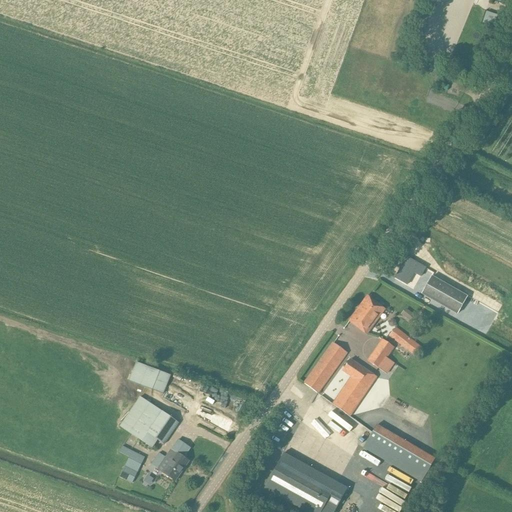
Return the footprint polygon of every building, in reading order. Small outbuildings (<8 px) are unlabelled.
[(407,257),(395,277),(407,284),(414,272),(421,276),(426,267),(407,257)] [(467,297),(432,277),(422,295),(457,315),(467,297)] [(367,297),(358,309),(376,322),(385,310),(367,297)] [(367,334),(376,322),(358,309),(349,322),(367,334)] [(416,317),(406,309),(401,315),(411,323),(416,317)] [(403,335),(395,328),(389,336),(414,356),(420,347),(403,335)] [(384,341),(382,340),(367,361),(387,375),(394,364),(387,359),(394,349),(384,341)] [(342,349),(334,343),(304,384),(317,393),(347,353),(343,350),(342,349)] [(351,378),(333,405),(351,417),(377,378),(350,360),(342,372),(351,378)] [(136,363),(129,382),(162,395),(169,376),(136,363)] [(148,433),(164,445),(179,424),(163,412),(148,433)] [(376,426),(364,447),(363,448),(422,482),(435,460),(376,426)] [(189,462),(171,450),(166,458),(159,454),(151,465),(175,481),(189,462)] [(138,462),(141,457),(132,452),(130,457),(138,462)] [(264,490),(261,495),(279,504),(282,499),(304,511),(334,511),(347,488),(337,483),(293,458),(284,453),(264,490)] [(380,461),(378,465),(390,473),(392,470),(387,466),(386,466),(380,461)] [(128,482),(134,471),(125,467),(120,477),(128,482)] [(355,480),(352,485),(375,500),(379,494),(355,480)]
